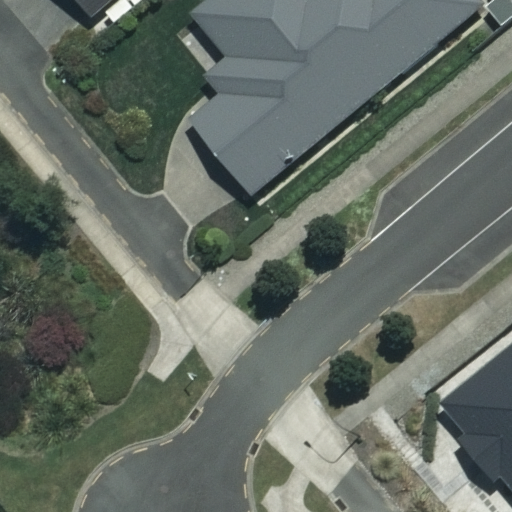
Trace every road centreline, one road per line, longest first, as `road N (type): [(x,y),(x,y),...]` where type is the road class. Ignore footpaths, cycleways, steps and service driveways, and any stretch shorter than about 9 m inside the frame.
road 1 (residential): [(0,59),(262,375)]
road 2 (residential): [(511,169),(262,375)]
road 3 (residential): [(262,375),(372,511)]
road 4 (residential): [(262,375),(172,511)]
